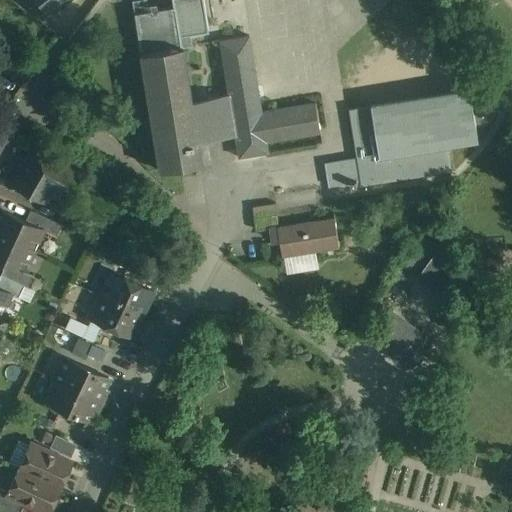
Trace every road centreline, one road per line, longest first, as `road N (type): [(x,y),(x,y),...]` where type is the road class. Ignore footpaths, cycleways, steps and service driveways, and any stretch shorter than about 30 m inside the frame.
road 1 (residential): [(85,511),(201,262)]
road 2 (residential): [(0,146),(79,36)]
